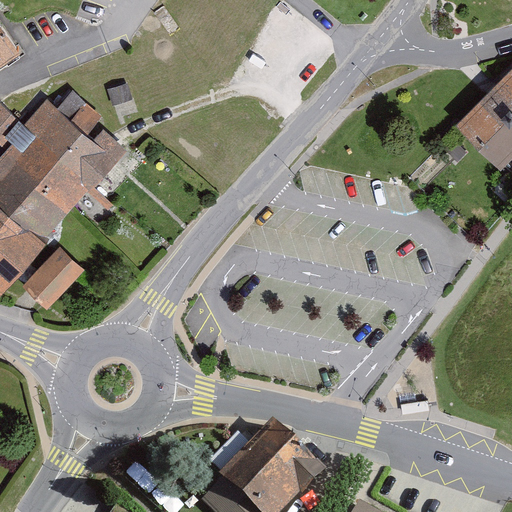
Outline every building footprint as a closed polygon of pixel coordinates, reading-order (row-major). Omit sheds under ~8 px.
[(0,9),(0,64),(24,50),(0,9)] [(511,62),(457,117),(501,160),(511,148),(511,62)] [(50,93),(26,120),(98,184),(131,147),(99,119),(104,113),(75,88),(62,103),(50,93)] [(0,295),(98,184),(26,120),(2,99),(0,101),(0,136),(12,147),(0,160),(0,295)] [(64,245),(26,280),(48,304),(85,269),(64,245)] [(417,403),(401,405),(402,415),(429,411),(428,401),(417,403)] [(290,430),(277,418),(220,475),(225,480),(203,502),(213,511),(291,511),(298,505),(305,511),(320,511),(331,501),(315,485),(331,468),(290,430)] [(383,511),(363,501),(357,511),(383,511)]
